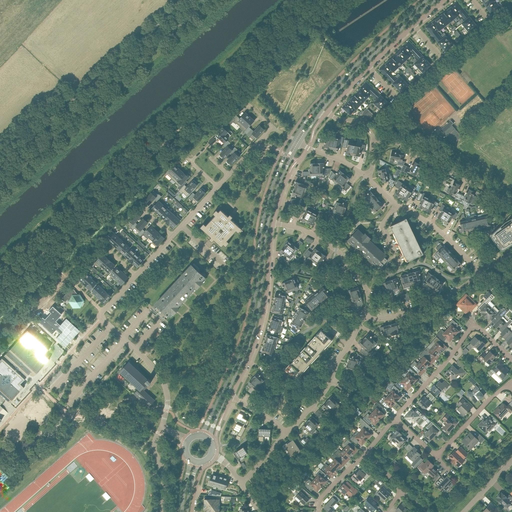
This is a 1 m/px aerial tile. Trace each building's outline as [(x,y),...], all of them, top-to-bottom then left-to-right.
[(494,0),(486,6),(491,13),(499,7),(494,0)] [(457,2),(450,7),(457,16),(457,15),(460,13),(465,19),(468,17),(457,2)] [(446,11),(453,20),(454,20),(453,19),(457,16),(450,7),(448,10),(446,11)] [(446,11),(442,15),(449,24),(453,20),(446,11)] [(442,15),(437,19),(444,27),(449,24),(442,15)] [(469,18),(462,23),(465,27),(463,28),(464,29),(472,22),(469,18)] [(435,19),(433,22),(440,31),(444,27),(437,19),(436,20),(435,19)] [(433,22),(426,27),(438,41),(441,39),(436,32),(439,29),(440,31),(433,22)] [(472,22),(464,29),(467,33),(476,25),(472,22)] [(447,35),(439,42),(442,46),(450,39),(447,35)] [(450,39),(442,46),(445,50),(449,47),(451,49),(456,46),(450,39)] [(409,42),(403,48),(410,56),(410,55),(409,55),(412,52),(418,59),(421,56),(409,42)] [(400,51),(399,52),(406,60),(407,60),(406,59),(410,56),(403,48),(400,50),(400,51)] [(395,56),(403,65),(403,64),(406,60),(399,52),(395,56)] [(395,56),(390,60),(399,69),(403,65),(395,56)] [(422,57),(414,64),(418,68),(417,69),(426,61),(422,57)] [(388,61),(386,63),(393,71),(397,67),(399,69),(390,60),(389,62),(388,61)] [(426,61),(417,69),(423,75),(429,70),(427,67),(430,65),(426,61)] [(386,63),(380,69),(393,83),(396,80),(390,73),(392,71),(393,71),(386,63)] [(402,76),(393,84),(397,87),(405,80),(402,76)] [(409,83),(408,84),(410,87),(417,80),(415,78),(409,83)] [(405,80),(397,87),(400,91),(409,83),(405,80)] [(366,83),(360,89),(368,95),(370,93),(376,99),(379,95),(366,83)] [(358,92),(357,93),(365,101),(369,97),(368,95),(360,89),(358,91),(358,92)] [(357,93),(353,98),(361,105),(365,101),(357,93)] [(380,96),(373,104),(377,107),(376,108),(384,100),(380,96)] [(351,99),(349,101),(357,108),(360,105),(361,106),(361,105),(353,98),(351,99)] [(384,100),(376,108),(380,112),(388,103),(384,100)] [(349,101),(343,108),(350,114),(356,108),(356,109),(357,108),(349,101)] [(236,124),(240,127),(250,117),(245,113),(240,119),(236,115),(231,120),(236,124)] [(254,121),(250,117),(240,127),(239,128),(247,134),(251,129),(249,127),(254,121)] [(452,121),(441,129),(447,138),(457,131),(452,125),(454,123),(452,121)] [(251,135),(255,139),(264,130),(259,126),(254,132),(251,129),(247,134),(249,137),(251,135)] [(213,138),(208,142),(211,145),(216,141),(216,140),(218,138),(224,143),(228,138),(231,135),(226,131),(224,128),(221,131),(220,131),(216,135),(214,138),(213,138)] [(325,142),(324,147),(331,149),(334,137),(328,136),(326,143),(325,142)] [(337,152),(339,143),(342,144),(344,137),(338,136),(337,138),(334,137),(331,149),(333,149),(333,151),(337,152)] [(352,155),(355,143),(348,141),(348,140),(344,139),(343,147),(347,148),(346,155),(350,156),(350,155),(352,155)] [(225,158),(230,152),(233,149),(229,145),(230,143),(228,141),(223,146),(226,148),(220,154),(219,156),(222,158),(223,157),(225,158)] [(364,152),(366,145),(355,143),(352,155),(360,157),(361,151),(364,152)] [(233,149),(230,152),(233,155),(227,160),(227,161),(226,162),(229,165),(230,163),(232,165),(240,155),(236,151),(237,150),(235,147),(233,149)] [(402,161),(403,155),(396,154),(396,152),(392,151),(390,159),(398,161),(397,165),(403,166),(404,165),(405,161),(402,161)] [(415,176),(421,165),(414,161),(410,168),(404,165),(403,166),(400,170),(407,174),(408,172),(415,176)] [(306,176),(316,175),(316,163),(314,163),(314,162),(310,162),(310,169),(309,169),(309,172),(303,172),(303,176),(306,176)] [(327,175),(330,168),(324,168),(324,163),(316,163),(316,175),(317,175),(317,178),(325,178),(325,175),(327,175)] [(167,174),(171,178),(180,170),(175,166),(167,174)] [(387,176),(385,169),(378,171),(379,175),(380,175),(382,182),(388,181),(389,185),(392,187),(396,181),(392,180),(391,175),(387,176)] [(171,178),(176,182),(184,173),(180,170),(171,178)] [(337,184),(345,175),(339,170),(336,174),(333,172),(331,171),(330,175),(331,175),(329,177),(337,184)] [(184,173),(176,182),(179,186),(177,188),(180,190),(184,185),(187,181),(186,180),(188,177),(184,173)] [(347,183),(351,177),(347,175),(347,176),(345,175),(337,184),(346,191),(350,186),(347,183)] [(183,193),(187,196),(197,185),(195,184),(197,183),(194,180),(192,181),(187,187),(184,185),(180,190),(178,191),(181,194),(183,193)] [(401,197),(408,187),(398,181),(395,186),(399,189),(395,195),(398,197),(399,196),(401,197)] [(458,192),(462,185),(454,181),(451,188),(449,187),(447,192),(449,193),(456,196),(455,199),(459,200),(461,194),(458,192)] [(305,193),(307,186),(295,182),(293,187),(295,188),(294,189),(305,193)] [(413,198),(417,193),(408,187),(401,197),(407,201),(410,197),(413,198)] [(197,203),(205,193),(204,192),(205,190),(202,188),(201,189),(195,195),(193,193),(188,198),(191,200),(192,199),(197,203)] [(458,200),(457,201),(468,207),(470,203),(471,203),(474,204),(476,200),(473,199),(476,191),(468,188),(465,195),(461,194),(459,200),(458,200)] [(291,199),(291,203),(297,203),(300,204),(302,199),(302,200),(305,193),(294,189),(292,195),(296,197),(295,199),(291,199)] [(154,199),(157,202),(161,197),(159,194),(158,195),(154,191),(144,201),(149,205),(154,199)] [(368,195),(364,199),(368,203),(375,197),(370,191),(367,193),(368,195)] [(424,209),(429,198),(430,196),(423,193),(423,194),(420,192),(416,200),(420,202),(417,208),(421,210),(422,208),(424,209)] [(379,201),(375,197),(368,203),(371,208),(379,201)] [(436,209),(439,203),(429,198),(424,209),(431,213),(433,208),(436,209)] [(152,208),(157,212),(164,204),(159,200),(152,208)] [(383,206),(379,201),(371,208),(375,212),(383,206)] [(345,211),(347,204),(343,202),(342,204),(337,202),(335,208),(345,211)] [(164,204),(157,212),(161,216),(167,209),(169,207),(165,203),(164,204)] [(443,221),(449,210),(444,207),(445,206),(442,204),(438,210),(441,211),(437,218),(443,221)] [(307,222),(314,209),(308,206),(300,221),(304,223),(305,221),(307,222)] [(343,216),(345,211),(335,208),(333,207),(331,213),(343,216)] [(172,213),(167,209),(161,216),(165,220),(172,213)] [(215,216),(202,229),(209,236),(211,237),(209,239),(212,242),(214,240),(216,242),(222,247),(224,245),(225,246),(226,247),(227,245),(229,243),(228,242),(227,241),(240,227),(231,219),(233,217),(230,214),(228,216),(221,209),(219,212),(216,210),(213,214),(214,215),(215,216)] [(317,217),(320,218),(323,212),(320,210),(319,212),(314,209),(307,222),(314,226),(316,222),(314,221),(317,217)] [(454,220),(458,214),(455,212),(455,213),(449,210),(443,221),(444,222),(443,223),(447,226),(452,218),(454,220)] [(140,216),(136,212),(127,222),(132,226),(130,227),(133,230),(134,228),(138,225),(135,222),(140,216)] [(341,222),(343,216),(331,213),(328,212),(326,212),(325,217),(341,222)] [(474,212),(470,213),(470,216),(471,220),(473,229),(479,228),(476,215),(475,215),(474,212)] [(490,225),(487,212),(482,213),(485,227),(490,225)] [(172,213),(165,220),(169,224),(176,217),(176,216),(172,213)] [(482,213),(476,215),(479,228),(485,227),(482,213)] [(169,224),(174,228),(182,219),(177,215),(176,216),(176,217),(169,224)] [(503,224),(490,235),(495,243),(502,251),(511,244),(511,217),(508,220),(509,222),(504,226),(503,224)] [(406,218),(390,226),(407,261),(423,254),(406,218)] [(143,219),(138,225),(134,228),(139,232),(137,234),(140,236),(145,231),(142,229),(148,223),(143,219)] [(468,231),(466,221),(460,222),(461,228),(459,229),(460,232),(468,231)] [(147,239),(149,237),(155,230),(151,226),(143,235),(147,239)] [(348,240),(376,266),(377,264),(381,267),(387,260),(384,257),(386,255),(369,240),(370,238),(365,234),(364,235),(358,229),(348,240)] [(153,241),(160,234),(155,230),(149,237),(153,241)] [(115,233),(113,231),(106,238),(109,242),(115,235),(116,235),(117,234),(115,233)] [(164,238),(160,234),(153,241),(151,243),(156,247),(164,238)] [(115,235),(109,242),(113,245),(119,238),(116,235),(115,235)] [(116,248),(123,240),(120,237),(119,238),(113,245),(116,248)] [(120,251),(127,244),(123,240),(116,248),(120,251)] [(286,244),(284,246),(294,254),(303,243),(299,240),(296,245),(293,243),(292,244),(287,240),(284,244),(286,244)] [(131,247),(127,244),(120,251),(124,255),(131,247)] [(438,251),(435,254),(439,259),(440,258),(449,250),(444,246),(443,247),(440,244),(436,248),(438,251)] [(284,246),(280,252),(284,256),(282,258),(287,262),(294,254),(284,246)] [(308,250),(304,255),(313,262),(320,252),(318,251),(319,250),(316,247),(312,253),(308,250)] [(129,260),(136,253),(131,249),(125,256),(129,260)] [(444,262),(452,254),(449,250),(440,258),(444,262)] [(320,252),(313,262),(321,268),(326,263),(323,261),(326,257),(320,252)] [(133,263),(139,256),(136,253),(129,260),(133,263)] [(99,254),(92,261),(95,263),(99,267),(101,265),(100,265),(107,258),(103,254),(101,256),(99,254)] [(449,265),(456,258),(452,254),(444,262),(448,266),(449,265)] [(133,263),(137,267),(144,260),(139,256),(133,263)] [(101,265),(104,269),(111,262),(107,258),(100,265),(101,265)] [(454,271),(461,264),(456,258),(449,265),(454,271)] [(115,266),(111,262),(104,269),(103,270),(108,274),(115,266)] [(178,307),(196,287),(198,288),(203,282),(201,281),(205,277),(191,265),(155,304),(157,306),(154,309),(164,318),(167,315),(169,316),(172,313),(174,314),(179,308),(178,307)] [(111,274),(110,275),(113,279),(114,278),(114,277),(121,271),(117,268),(111,274)] [(88,276),(90,275),(90,274),(86,270),(84,269),(79,275),(80,276),(78,279),(82,283),(88,276)] [(124,274),(121,271),(114,277),(114,278),(117,282),(124,274)] [(420,281),(418,275),(420,274),(419,271),(412,273),(415,285),(415,282),(420,281)] [(434,277),(428,272),(425,276),(426,277),(423,281),(428,285),(427,285),(427,286),(434,277)] [(415,285),(412,273),(406,274),(410,286),(415,285)] [(117,282),(121,285),(128,278),(124,274),(117,282)] [(410,286),(406,274),(400,276),(404,288),(405,288),(410,286)] [(88,276),(82,283),(86,286),(92,280),(94,278),(90,275),(88,276)] [(439,280),(434,277),(427,286),(432,289),(439,280)] [(298,289),(296,284),(299,283),(297,278),(294,279),(294,278),(289,281),(293,291),(298,289)] [(398,289),(396,283),(398,283),(396,278),(389,281),(393,291),(398,289)] [(96,283),(92,280),(86,286),(90,290),(96,283)] [(432,289),(430,292),(431,295),(432,295),(434,296),(434,297),(438,295),(437,292),(443,283),(439,280),(432,289)] [(293,291),(289,281),(281,284),(283,287),(284,286),(287,293),(293,291)] [(393,291),(389,281),(383,283),(384,283),(382,284),(383,288),(385,287),(387,294),(393,291)] [(103,289),(104,288),(99,284),(92,292),(96,296),(102,289),(103,289)] [(322,286),(317,290),(325,299),(331,294),(328,290),(326,291),(322,286)] [(360,293),(358,287),(357,287),(357,286),(353,287),(354,288),(348,290),(350,296),(360,293)] [(82,301),(79,295),(74,291),(75,291),(71,288),(61,299),(65,302),(67,299),(69,301),(73,307),(79,307),(82,301)] [(32,316),(52,294),(46,289),(26,311),(32,316)] [(106,293),(106,292),(103,289),(102,289),(96,296),(100,299),(106,293)] [(317,290),(313,294),(321,303),(325,299),(317,290)] [(100,299),(104,303),(112,295),(108,291),(106,292),(106,293),(100,299)] [(486,300),(491,294),(488,291),(483,296),(486,300)] [(284,302),(285,296),(280,295),(280,293),(275,293),(274,300),(284,302)] [(312,293),(308,297),(316,306),(321,303),(313,294),(312,293)] [(360,293),(350,296),(352,303),(356,302),(357,306),(359,305),(360,310),(360,309),(361,309),(363,304),(362,300),(360,293)] [(494,297),(492,294),(491,294),(486,300),(478,308),(480,310),(480,311),(483,314),(482,315),(484,316),(493,308),(488,303),(494,297)] [(457,304),(457,305),(466,313),(468,313),(476,305),(473,301),(466,295),(457,304)] [(308,297),(304,301),(312,310),(316,306),(308,297)] [(41,316),(37,321),(52,334),(57,327),(62,331),(56,338),(65,346),(79,331),(66,318),(61,323),(55,318),(60,313),(52,305),(48,310),(49,311),(43,317),(41,316)] [(282,315),(283,308),(273,306),(272,312),(272,313),(277,314),(277,313),(278,313),(278,315),(282,315)] [(299,307),(296,312),(306,318),(309,313),(299,307)] [(492,322),(506,308),(503,311),(500,309),(497,312),(493,308),(484,316),(486,318),(486,317),(490,320),(492,322)] [(499,330),(510,319),(507,322),(502,318),(508,310),(506,308),(492,322),(496,325),(495,327),(499,330)] [(295,312),(292,317),(294,318),(303,323),(306,318),(296,312),(295,312)] [(280,326),(282,320),(278,319),(279,317),(273,316),(273,317),(272,317),(270,322),(280,326)] [(294,318),(290,325),(299,330),(303,323),(294,318)] [(511,320),(510,319),(499,330),(502,334),(501,335),(505,339),(511,331),(511,329),(508,326),(511,321),(511,320)] [(458,325),(455,322),(452,320),(447,325),(450,327),(447,329),(454,336),(455,335),(456,336),(459,332),(456,329),(457,328),(456,328),(458,325)] [(281,333),(283,327),(280,326),(270,322),(268,330),(271,331),(270,334),(273,334),(275,331),(281,333)] [(401,333),(398,322),(393,324),(396,335),(401,333)] [(396,335),(393,324),(387,326),(390,336),(396,335)] [(390,336),(387,326),(380,328),(381,332),(383,332),(384,338),(390,336)] [(50,347),(28,329),(0,359),(0,394),(9,402),(23,387),(24,385),(24,384),(22,381),(24,379),(28,375),(28,374),(33,376),(50,358),(45,353),(50,347)] [(436,334),(440,338),(444,341),(446,339),(447,339),(450,341),(454,338),(453,337),(454,336),(447,329),(444,332),(441,329),(436,334)] [(314,359),(332,340),(321,330),(303,350),(314,359)] [(382,341),(375,335),(373,337),(368,334),(363,339),(374,349),(382,341)] [(277,344),(279,338),(267,335),(265,341),(276,344),(277,344)] [(436,337),(430,344),(432,347),(440,353),(441,352),(442,353),(445,349),(440,345),(443,343),(439,340),(436,337)] [(478,340),(475,337),(472,340),(473,341),(469,345),(462,351),(465,354),(474,345),(479,351),(485,344),(482,341),(481,342),(479,340),(478,340)] [(374,349),(363,339),(362,341),(361,340),(358,343),(363,348),(360,351),(367,357),(374,349)] [(274,349),(276,344),(265,341),(263,346),(274,349)] [(430,344),(423,351),(429,357),(432,355),(436,359),(439,356),(438,355),(440,353),(432,347),(430,344)] [(273,355),(274,349),(263,346),(261,353),(265,354),(265,353),(273,355)] [(296,379),(314,359),(303,350),(285,369),(296,379)] [(423,351),(419,356),(422,358),(419,361),(427,368),(428,366),(429,367),(432,364),(427,359),(429,357),(423,351)] [(490,365),(491,365),(494,361),(492,360),(495,356),(490,351),(486,355),(484,353),(478,358),(483,363),(486,361),(490,365)] [(360,367),(363,358),(358,354),(356,357),(350,355),(347,362),(357,366),(360,367)] [(458,359),(456,362),(463,368),(465,365),(458,359)] [(500,359),(497,363),(490,370),(494,373),(492,375),(492,376),(494,378),(495,378),(497,376),(500,379),(503,377),(504,378),(508,374),(507,374),(508,373),(507,373),(510,370),(506,368),(503,365),(504,363),(500,359)] [(425,369),(427,368),(419,361),(417,363),(414,361),(410,366),(421,376),(426,370),(425,369)] [(147,380),(129,362),(120,372),(139,389),(134,394),(149,407),(154,400),(143,390),(151,382),(148,379),(147,380)] [(346,371),(344,374),(354,377),(355,373),(357,366),(347,362),(346,368),(346,371)] [(465,372),(464,371),(460,368),(458,371),(452,365),(445,373),(448,377),(450,375),(455,379),(459,375),(461,376),(465,372)] [(405,373),(402,376),(404,378),(411,384),(412,383),(413,384),(417,380),(414,377),(414,376),(416,374),(412,370),(410,368),(405,373)] [(266,380),(258,373),(253,378),(261,386),(266,380)] [(484,396),(483,395),(480,391),(480,392),(479,391),(480,390),(479,389),(475,384),(477,382),(471,377),(468,380),(476,387),(475,388),(474,388),(473,389),(472,391),(472,392),(467,391),(467,396),(471,397),(471,398),(472,400),(473,401),(474,403),(475,404),(478,401),(478,400),(479,399),(479,400),(484,396)] [(261,386),(253,378),(248,383),(249,383),(247,385),(250,388),(252,386),(257,390),(259,388),(262,390),(263,388),(262,388),(263,387),(261,386)] [(395,384),(398,386),(401,390),(403,387),(404,388),(405,387),(408,390),(411,386),(410,385),(411,384),(404,378),(402,380),(400,379),(395,384)] [(449,385),(448,384),(444,380),(442,383),(439,381),(435,386),(434,385),(430,389),(437,395),(443,388),(445,390),(449,385)] [(400,391),(396,388),(394,385),(389,390),(391,392),(388,395),(395,402),(396,400),(397,401),(401,398),(398,395),(398,394),(398,393),(400,391)] [(435,397),(433,396),(429,392),(425,397),(424,396),(418,402),(422,406),(421,407),(424,410),(431,403),(430,402),(435,397)] [(394,403),(395,402),(388,395),(386,398),(384,396),(379,401),(385,407),(387,405),(388,405),(389,404),(392,407),(395,403),(394,403)] [(338,404),(334,400),(335,399),(332,396),(331,397),(327,401),(334,408),(338,404)] [(468,411),(472,407),(468,403),(468,404),(468,403),(467,403),(462,399),(457,404),(460,407),(457,409),(461,413),(460,414),(462,416),(463,416),(464,416),(467,412),(467,413),(468,412),(468,411)] [(330,413),(334,409),(334,408),(327,401),(321,407),(324,409),(325,408),(330,413)] [(384,409),(380,405),(378,403),(373,408),(375,410),(372,412),(379,419),(380,418),(381,419),(385,415),(382,412),(382,411),(384,409)] [(493,412),(500,419),(508,411),(510,413),(511,410),(511,407),(509,404),(506,407),(503,403),(497,409),(497,408),(493,412)] [(245,411),(241,409),(235,422),(246,428),(249,421),(242,417),(245,411)] [(410,411),(404,417),(407,420),(411,423),(414,420),(416,423),(423,415),(422,414),(420,412),(417,409),(414,411),(413,411),(412,409),(410,411)] [(378,420),(379,419),(372,412),(370,415),(368,413),(363,418),(369,424),(371,422),(372,423),(373,422),(376,425),(379,421),(378,420)] [(447,413),(442,419),(445,421),(443,423),(445,425),(446,426),(443,429),(444,430),(448,433),(453,427),(453,426),(454,425),(455,425),(457,423),(454,420),(447,413)] [(314,429),(320,423),(313,417),(311,418),(307,422),(314,429)] [(481,421),(477,425),(481,429),(483,432),(484,431),(485,432),(485,431),(486,432),(487,432),(489,430),(489,431),(490,431),(496,424),(495,423),(497,421),(494,417),(491,419),(489,417),(485,421),(484,420),(482,422),(481,421)] [(371,428),(368,424),(361,418),(358,421),(362,425),(360,428),(362,430),(359,433),(366,439),(367,438),(368,439),(371,435),(368,432),(369,432),(368,431),(371,428)] [(239,440),(246,428),(235,422),(231,428),(239,432),(235,438),(239,440)] [(307,422),(302,428),(304,430),(303,431),(305,433),(308,431),(312,434),(316,430),(314,429),(307,422)] [(442,432),(436,426),(431,422),(426,427),(429,430),(427,431),(426,431),(425,433),(423,436),(429,441),(436,434),(438,436),(442,432)] [(270,436),(271,429),(259,428),(258,441),(263,441),(264,436),(270,436)] [(403,438),(401,436),(402,435),(396,430),(394,432),(393,431),(391,434),(392,435),(391,436),(391,435),(390,436),(390,437),(389,438),(394,443),(395,442),(398,445),(398,446),(399,448),(406,440),(403,438)] [(354,434),(350,439),(352,441),(356,445),(358,442),(359,443),(360,442),(363,445),(366,441),(365,440),(366,439),(359,433),(357,431),(354,434)] [(485,439),(483,438),(479,434),(476,438),(470,433),(462,442),(469,449),(473,444),(474,445),(478,441),(481,443),(485,439)] [(290,442),(284,445),(291,457),(292,457),(299,452),(301,451),(300,451),(301,451),(300,450),(299,448),(298,448),(293,440),(292,439),(292,440),(290,442),(290,441),(289,441),(290,442)] [(308,443),(303,439),(300,440),(305,447),(308,443)] [(354,445),(350,442),(347,439),(343,444),(346,446),(343,449),(351,456),(352,454),(353,455),(358,450),(353,445),(354,445)] [(248,453),(243,446),(233,453),(238,459),(248,453)] [(423,460),(419,456),(420,455),(421,456),(421,455),(416,450),(417,449),(414,447),(406,455),(414,462),(411,465),(415,468),(423,460)] [(468,454),(460,447),(456,451),(455,450),(448,457),(450,460),(450,461),(454,465),(455,464),(458,468),(465,460),(464,459),(468,454)] [(334,454),(345,464),(350,458),(349,457),(351,456),(343,449),(341,452),(338,449),(334,454)] [(330,463),(338,470),(339,468),(340,469),(345,464),(334,454),(330,458),(333,461),(330,463)] [(417,467),(417,468),(422,473),(425,470),(427,472),(433,477),(437,473),(438,472),(433,468),(431,467),(433,465),(428,460),(425,463),(422,461),(417,467)] [(328,473),(332,478),(337,472),(336,471),(338,470),(330,463),(328,466),(325,463),(321,468),(327,474),(328,473)] [(365,480),(366,478),(370,474),(363,468),(361,471),(360,470),(356,473),(357,473),(356,474),(355,473),(351,477),(353,479),(352,480),(355,482),(356,481),(357,483),(359,480),(360,481),(363,478),(365,480)] [(326,475),(322,472),(320,469),(315,474),(317,476),(314,479),(321,485),(322,484),(323,485),(327,482),(324,479),(324,478),(324,477),(326,475)] [(211,477),(209,484),(213,485),(213,486),(215,487),(215,486),(217,487),(220,476),(220,477),(216,476),(216,475),(214,474),(214,475),(212,474),(211,477)] [(220,476),(217,487),(219,487),(219,488),(221,488),(225,489),(228,480),(228,479),(227,479),(227,478),(224,478),(222,477),(220,476)] [(435,484),(440,489),(442,490),(444,488),(447,492),(451,488),(450,487),(453,484),(450,481),(451,480),(450,479),(449,480),(446,477),(445,478),(442,476),(435,484)] [(320,486),(321,485),(314,479),(312,482),(309,479),(304,484),(311,491),(313,489),(314,489),(315,488),(318,491),(321,487),(320,486)] [(341,486),(338,489),(341,493),(344,495),(346,493),(351,497),(353,495),(354,495),(358,491),(355,489),(350,485),(348,487),(345,484),(344,484),(344,485),(344,486),(343,486),(342,486),(342,485),(342,486),(341,486)] [(300,486),(298,489),(300,491),(294,498),(299,502),(300,501),(304,504),(307,501),(308,502),(312,497),(300,486)] [(384,500),(390,494),(383,487),(376,494),(379,498),(380,497),(384,500)] [(102,495),(107,500),(110,497),(106,492),(102,495)] [(501,492),(496,498),(500,502),(500,503),(500,504),(501,504),(502,504),(505,507),(506,508),(511,501),(511,498),(509,495),(507,498),(501,492)] [(370,511),(372,511),(377,507),(375,505),(377,502),(370,496),(366,501),(367,502),(365,505),(370,510),(369,511),(370,511)] [(324,508),(327,511),(333,511),(335,511),(331,508),(337,501),(333,497),(325,506),(326,507),(324,508)]
